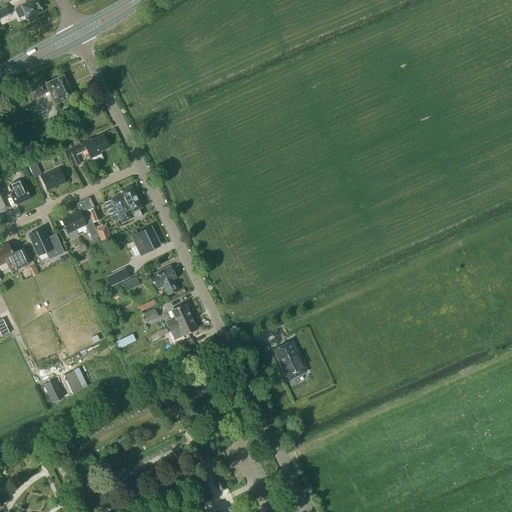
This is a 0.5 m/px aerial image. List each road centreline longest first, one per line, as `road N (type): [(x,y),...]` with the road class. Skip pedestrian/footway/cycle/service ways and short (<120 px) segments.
road 1 (unclassified): [(308,511),(141,163)]
road 2 (residential): [(0,229),(141,163)]
road 3 (unclassified): [(141,163),(79,39)]
